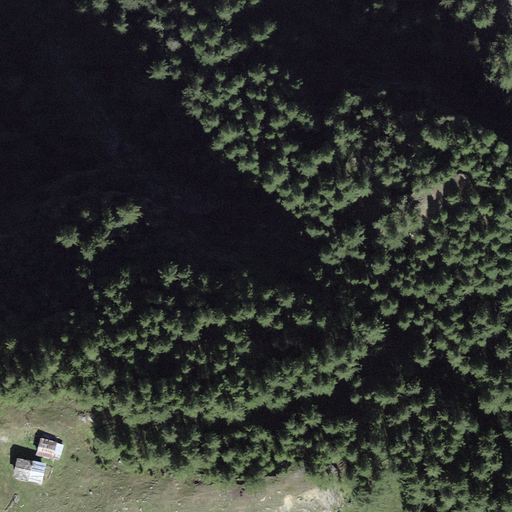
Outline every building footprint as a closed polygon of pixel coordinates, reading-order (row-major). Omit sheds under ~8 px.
[(40,370),(33,386),(56,396),(63,379),(40,370)] [(15,389),(9,413),(39,420),(45,396),(15,389)] [(55,444),(42,440),(37,455),(51,459),(55,444)] [(43,465),(19,461),(14,477),(40,482),(43,465)] [(0,510),(5,511),(11,482),(0,480),(0,510)]
